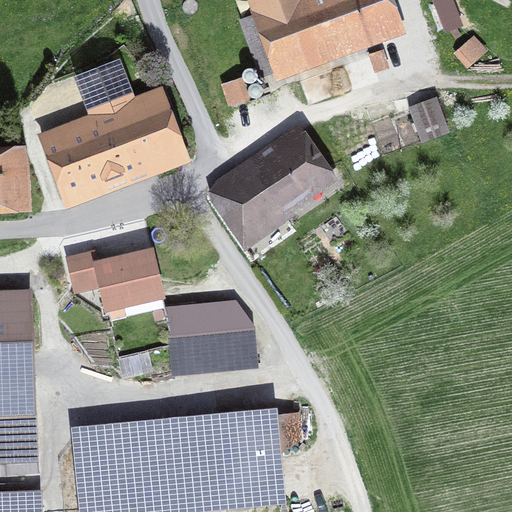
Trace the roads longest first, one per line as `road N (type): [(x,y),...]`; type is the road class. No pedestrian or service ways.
road 1 (unclassified): [(0,235),(81,228),(219,171),(148,0)]
road 2 (track): [(177,191),(321,401),(360,511)]
road 3 (track): [(451,89),(372,96),(267,138),(219,171)]
